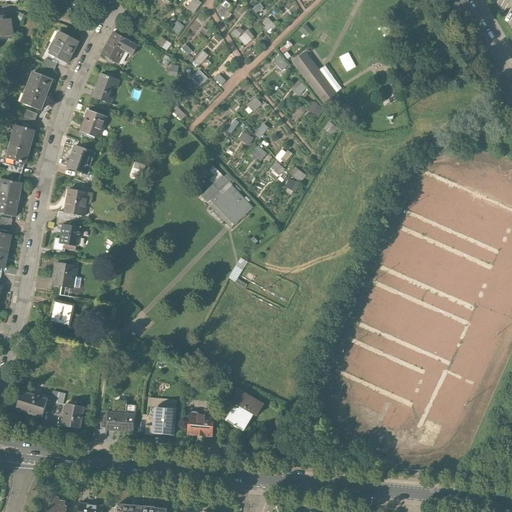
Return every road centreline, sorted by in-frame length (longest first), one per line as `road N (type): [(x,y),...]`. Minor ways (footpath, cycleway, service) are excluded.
road 1 (residential): [(0,385),(48,163),(67,103),(116,8)]
road 2 (primary): [(261,480),(511,503)]
road 3 (primary): [(28,452),(261,480)]
